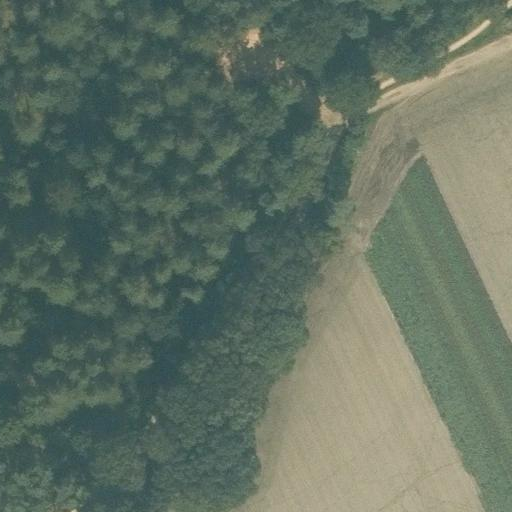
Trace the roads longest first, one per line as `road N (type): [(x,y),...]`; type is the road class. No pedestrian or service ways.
road 1 (track): [(511,33),(392,87),(349,122),(324,181),(136,465)]
road 2 (track): [(346,130),(307,97),(277,35),(255,29),(228,50),(236,67),(268,75)]
road 3 (track): [(136,465),(0,414)]
